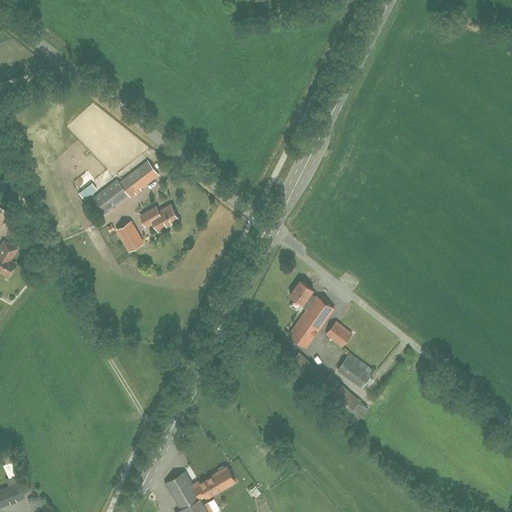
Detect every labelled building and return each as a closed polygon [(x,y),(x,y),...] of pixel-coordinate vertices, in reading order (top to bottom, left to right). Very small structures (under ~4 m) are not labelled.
[(117,179),(94,196),(106,212),(129,195),(130,197),(159,175),(148,160),(119,182),(117,179)] [(122,176),(132,170),(128,164),(118,170),(122,176)] [(158,229),(178,218),(170,204),(158,211),(155,206),(140,214),(145,224),(153,220),(158,229)] [(130,220),(116,228),(129,249),(143,241),(130,220)] [(8,259),(9,256),(10,257),(16,247),(4,241),(0,247),(0,270),(8,275),(15,263),(8,259)] [(306,347),(334,308),(317,296),(316,297),(310,293),(313,289),(301,280),(290,295),(302,304),(301,305),(307,310),(289,335),(306,347)] [(342,346),(352,334),(336,321),(326,334),(342,346)] [(368,408),(360,401),(331,374),(328,378),(300,353),(288,365),(353,425),(368,408)] [(362,388),(372,374),(347,356),(337,370),(362,388)] [(208,511),(201,499),(201,498),(205,495),(207,497),(222,489),(223,490),(235,483),(226,467),(225,468),(223,467),(219,469),(219,471),(213,474),(214,476),(200,484),(198,481),(193,484),(185,471),(165,483),(180,509),(175,511),(208,511)] [(0,506),(24,497),(18,483),(0,490),(0,506)] [(258,487),(254,491),(259,497),(264,493),(258,487)]
